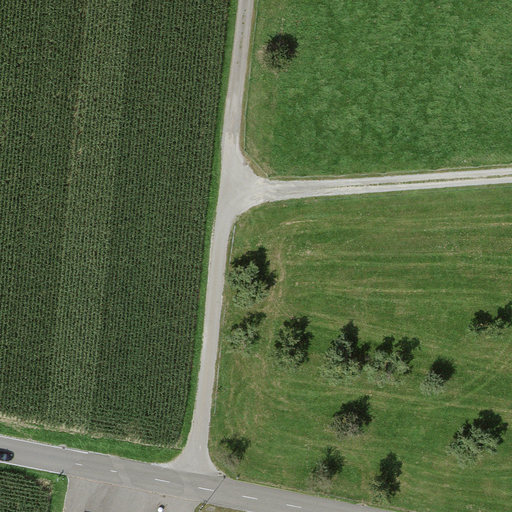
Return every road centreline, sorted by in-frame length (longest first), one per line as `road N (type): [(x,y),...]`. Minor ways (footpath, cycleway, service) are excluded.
road 1 (tertiary): [(0,448),(326,511)]
road 2 (track): [(222,200),(511,180)]
road 3 (track): [(222,200),(191,485)]
road 4 (track): [(244,0),(222,200)]
